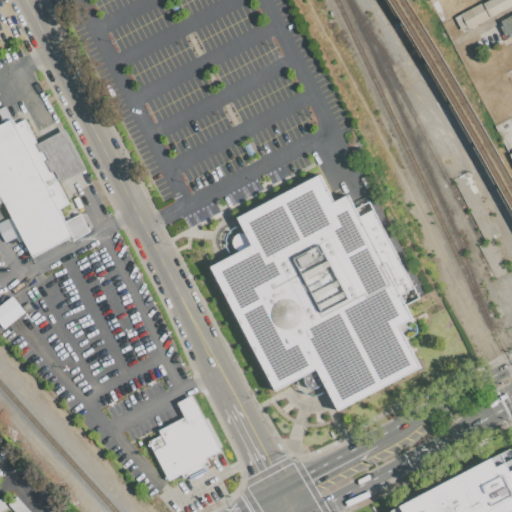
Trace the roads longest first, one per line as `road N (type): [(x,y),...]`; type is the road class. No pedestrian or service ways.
road 1 (residential): [(220,373),(23,0)]
road 2 (primary): [(511,363),(372,439)]
road 3 (primary): [(383,472),(511,402)]
road 4 (residential): [(280,486),(220,373)]
